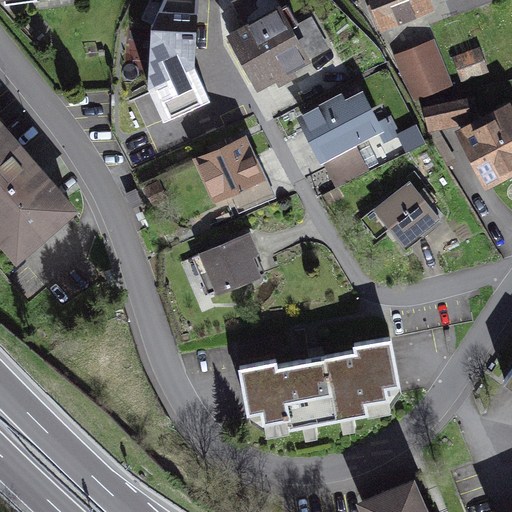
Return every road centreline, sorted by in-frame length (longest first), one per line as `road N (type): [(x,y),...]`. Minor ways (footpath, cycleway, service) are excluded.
road 1 (residential): [(0,65),(103,192),(185,426),(250,473),(347,482),(404,452),(511,299)]
road 2 (residential): [(262,114),(349,272),(376,299),(511,272)]
road 3 (motorway): [(132,511),(0,384)]
